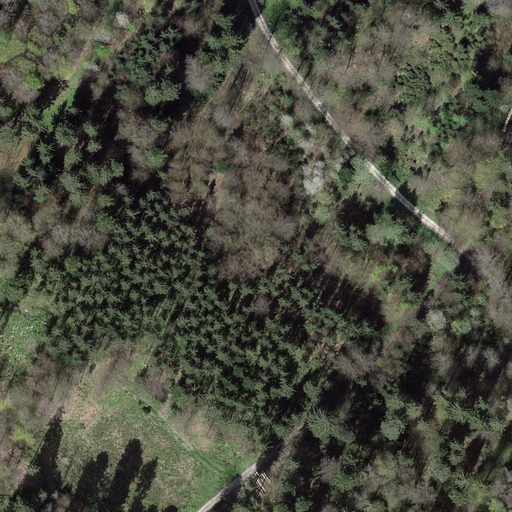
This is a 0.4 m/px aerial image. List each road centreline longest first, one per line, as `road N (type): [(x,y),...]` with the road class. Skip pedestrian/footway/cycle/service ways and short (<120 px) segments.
road 1 (track): [(202,511),(435,296),(464,254),(511,129)]
road 2 (track): [(511,308),(492,278),(360,157),(249,0)]
road 3 (track): [(105,0),(67,78),(0,132)]
